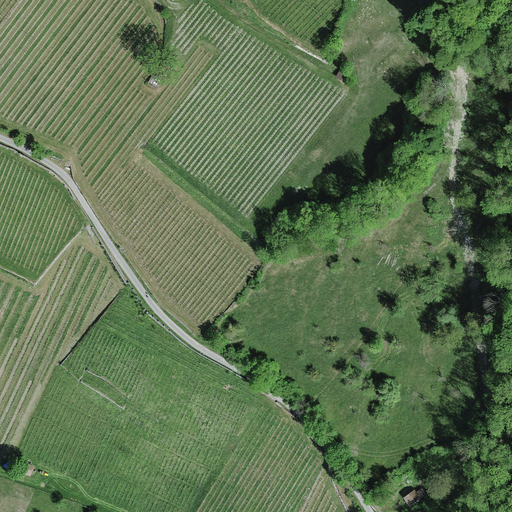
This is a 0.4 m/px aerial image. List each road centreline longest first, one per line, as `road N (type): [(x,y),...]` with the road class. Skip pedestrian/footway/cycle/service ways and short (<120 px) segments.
road 1 (track): [(368,511),(297,410),(176,329),(67,178),(0,137)]
road 2 (track): [(216,0),(318,67)]
